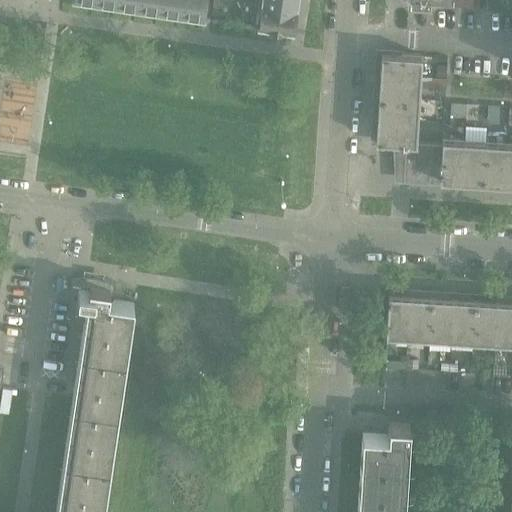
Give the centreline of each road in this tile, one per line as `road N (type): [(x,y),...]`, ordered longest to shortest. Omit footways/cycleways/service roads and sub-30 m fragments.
road 1 (residential): [(326,242),(49,203)]
road 2 (residential): [(341,33),(326,242)]
road 3 (residential): [(319,394),(511,407)]
road 4 (residential): [(326,242),(511,254)]
road 5 (residential): [(511,44),(341,33)]
road 6 (residential): [(28,363),(49,203)]
road 7 (residential): [(319,394),(326,242)]
